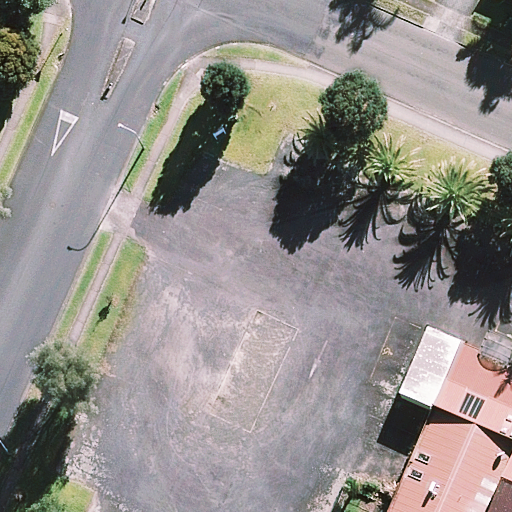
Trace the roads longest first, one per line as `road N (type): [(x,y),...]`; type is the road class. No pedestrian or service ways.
road 1 (residential): [(149,0),(0,327)]
road 2 (residential): [(262,0),(511,110)]
